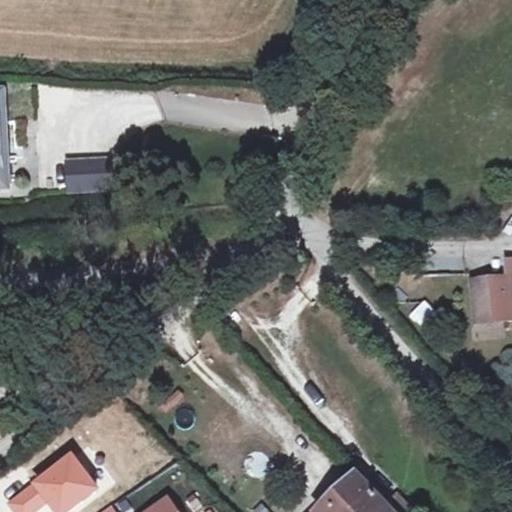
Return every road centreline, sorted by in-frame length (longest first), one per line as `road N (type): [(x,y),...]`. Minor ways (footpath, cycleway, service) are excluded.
road 1 (unclassified): [(0,454),(211,279),(314,236)]
road 2 (unclassified): [(511,474),(333,269),(314,236)]
road 3 (unclassified): [(396,0),(340,76),(313,152),(296,205),(314,236)]
road 4 (unclassified): [(314,236),(375,250),(511,246)]
